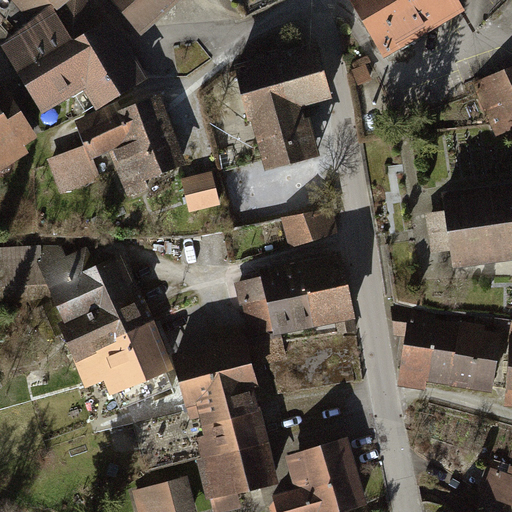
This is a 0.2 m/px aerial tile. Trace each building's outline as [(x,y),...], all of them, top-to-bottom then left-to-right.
[(1,0),(0,3),(0,18),(14,36),(55,3),(57,6),(63,0),(1,0)] [(100,107),(142,82),(107,23),(103,25),(88,0),(69,0),(58,7),(57,6),(55,3),(14,36),(4,44),(42,109),(84,82),(100,107)] [(114,0),(138,28),(169,0),(114,0)] [(455,0),(359,0),(389,53),(462,12),(455,0)] [(256,114),(271,169),(312,157),(297,103),(332,95),(319,47),(238,70),(249,116),(256,114)] [(511,132),(511,65),(480,80),(507,135),(511,132)] [(0,153),(37,129),(13,93),(0,101),(0,153)] [(89,149),(52,164),(62,190),(100,176),(93,154),(112,145),(132,193),(148,186),(145,178),(183,163),(157,99),(81,129),(89,149)] [(213,174),(185,181),(192,209),(220,202),(213,174)] [(452,245),(454,263),(511,256),(511,178),(444,187),(446,204),(422,207),(427,248),(452,245)] [(328,207),(288,218),(295,243),(335,232),(328,207)] [(109,377),(121,408),(174,385),(119,260),(74,277),(59,247),(35,246),(0,248),(0,300),(41,298),(32,302),(48,338),(66,331),(88,385),(109,377)] [(342,260),(303,266),(314,322),(338,316),(340,331),(357,328),(342,260)] [(314,322),(303,266),(264,275),(276,328),(314,322)] [(276,328),(264,275),(241,282),(247,304),(251,303),(256,333),(276,328)] [(450,377),(458,328),(434,325),(434,314),(395,305),(395,333),(406,336),(402,354),(406,355),(402,379),(424,383),(425,377),(449,379),(450,377)] [(501,335),(458,328),(450,377),(494,384),(501,335)] [(281,333),(252,339),(258,364),(286,357),(283,342),(281,333)] [(136,423),(146,467),(202,454),(262,439),(250,388),(254,387),(242,338),(177,353),(190,410),(136,423)] [(262,439),(202,454),(216,510),(235,505),(232,492),(274,482),(262,439)] [(272,507),(273,511),(323,511),(363,500),(346,443),(299,454),(302,466),(295,468),(300,493),(282,498),(283,503),(272,507)] [(511,474),(489,468),(481,489),(511,499),(511,502),(509,511),(511,511),(511,474)] [(192,511),(184,479),(140,490),(145,511),(154,511),(164,510),(164,511),(192,511)]
